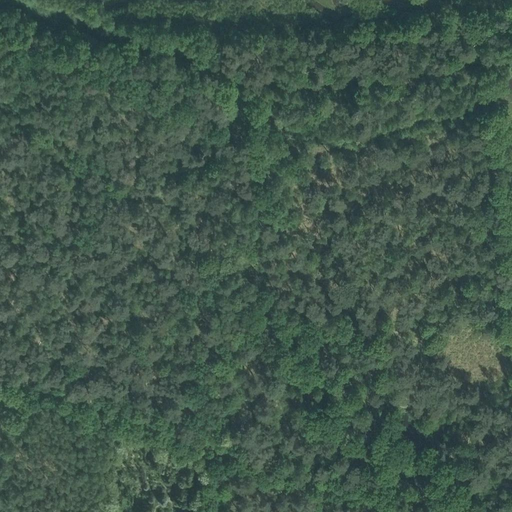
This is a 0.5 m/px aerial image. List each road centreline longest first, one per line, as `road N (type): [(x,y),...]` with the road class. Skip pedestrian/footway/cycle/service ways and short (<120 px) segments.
road 1 (track): [(208,511),(220,471),(210,439),(0,372)]
road 2 (track): [(220,453),(420,511)]
